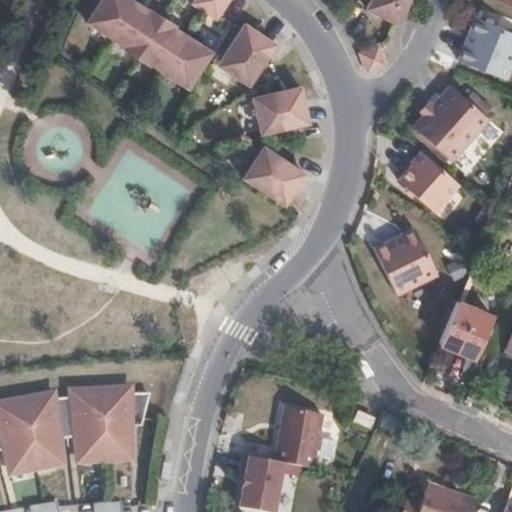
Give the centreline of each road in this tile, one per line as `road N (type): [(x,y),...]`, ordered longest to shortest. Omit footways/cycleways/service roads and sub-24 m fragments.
road 1 (residential): [(317,248),(238,333),(213,383),(182,511)]
road 2 (residential): [(317,248),(405,403),(511,447)]
road 3 (residential): [(444,0),(406,73),(346,118)]
road 4 (residential): [(346,118),(347,183),(317,248)]
road 5 (residential): [(290,0),(306,11),(332,57),(346,118)]
